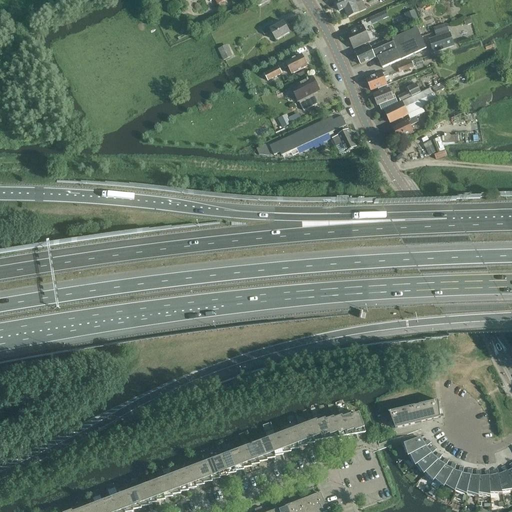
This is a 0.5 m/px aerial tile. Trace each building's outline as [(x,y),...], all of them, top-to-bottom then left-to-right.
[(349,18),(366,10),(361,0),(340,0),(335,2),(339,12),(345,9),(349,18)] [(424,0),(419,0),(416,3),(420,8),(427,3),(424,0)] [(389,18),(386,11),(369,19),(372,25),(389,18)] [(410,26),(419,22),(415,11),(405,15),(410,26)] [(290,34),(283,23),(272,29),(270,25),(261,30),(264,36),(271,32),(277,41),(290,34)] [(437,38),(430,41),(434,53),(454,46),(450,34),(449,34),(446,25),(434,29),(437,38)] [(347,34),(354,49),(370,42),(363,27),(347,34)] [(356,54),(361,65),(378,58),(382,69),(426,49),(421,38),(417,28),(392,39),(393,43),(372,52),(370,47),(356,54)] [(224,60),(233,56),(227,45),(219,50),(224,60)] [(302,55),(283,65),(285,70),(289,68),(292,75),(308,67),(307,66),(308,64),(307,62),(306,61),(304,60),(302,55)] [(411,62),(398,67),(400,73),(413,68),(413,67),(411,62)] [(282,74),(279,67),(265,75),(268,82),(282,74)] [(382,74),(367,80),(369,85),(368,87),(370,89),(371,90),(372,91),(378,89),(387,85),(384,79),(389,76),(388,72),(383,75),(382,74)] [(304,111),(318,104),(315,97),(313,98),(312,95),(320,91),(318,88),(319,86),(317,82),(315,81),(313,78),(291,88),(298,102),(299,102),(304,111)] [(410,92),(398,98),(401,102),(421,93),(416,84),(408,88),(410,92)] [(441,84),(433,88),(435,92),(435,91),(436,94),(444,90),(441,84)] [(379,93),(373,95),(378,107),(394,100),(390,89),(388,89),(387,85),(378,89),(379,93)] [(391,124),(408,116),(423,109),(436,102),(430,90),(385,111),(391,124)] [(408,116),(411,122),(409,123),(408,121),(393,128),(395,134),(395,136),(396,138),(398,139),(399,141),(414,133),(410,126),(418,123),(416,118),(425,113),(423,109),(408,116)] [(282,128),(291,124),(286,115),(278,119),(282,128)] [(286,143),(285,139),(269,147),(274,156),(279,154),(281,157),(346,126),(346,127),(347,126),(342,117),(286,143)] [(265,125),(255,134),(258,138),(268,129),(265,125)] [(346,152),(347,153),(357,148),(349,131),(338,136),(339,137),(332,140),(340,155),(346,152)] [(266,145),(256,150),(259,155),(271,157),(266,145)] [(441,418),(440,418),(439,402),(440,402),(440,401),(420,406),(415,407),(389,413),(389,414),(390,414),(396,429),(441,418)] [(357,414),(349,417),(354,430),(353,431),(355,435),(364,434),(357,414)] [(354,430),(349,417),(349,416),(341,419),(340,419),(345,432),(347,437),(355,435),(353,431),(354,430)] [(345,432),(340,419),(341,419),(340,417),(332,420),(337,433),(336,433),(338,438),(347,437),(345,432)] [(337,433),(332,420),(332,418),(324,421),(323,422),(328,434),(328,435),(330,439),(338,438),(336,433),(337,433)] [(328,434),(323,422),(324,421),(323,420),(315,423),(320,436),(319,436),(321,441),(330,439),(328,435),(328,434)] [(320,436),(315,423),(315,421),(307,424),(314,444),(314,442),(321,441),(319,436),(320,436)] [(314,444),(307,424),(299,427),(306,447),(306,445),(314,444)] [(306,447),(299,427),(291,430),(298,450),(298,449),(298,448),(306,447)] [(298,450),(291,430),(283,433),(290,453),(290,451),(298,450)] [(290,453),(283,433),(275,436),(282,456),(283,456),(282,454),(290,453)] [(282,456),(275,436),(267,439),(274,459),(275,459),(274,457),(282,456)] [(409,457),(425,446),(426,448),(431,443),(428,441),(424,444),(421,438),(420,438),(410,443),(409,440),(401,443),(403,447),(404,447),(406,454),(407,453),(409,458),(409,457)] [(274,459),(267,439),(259,442),(266,462),(267,461),(266,460),(274,459)] [(266,462),(259,442),(251,445),(259,464),(258,463),(266,462)] [(259,464),(251,445),(243,448),(251,467),(251,466),(259,464)] [(417,467),(431,454),(432,455),(436,450),(433,448),(430,452),(426,448),(425,446),(409,457),(413,464),(414,463),(416,467),(417,467)] [(251,467),(243,448),(236,451),(243,470),(243,469),(251,467)] [(243,470),(236,451),(228,454),(235,473),(235,472),(243,470)] [(235,473),(228,454),(220,457),(227,476),(228,476),(227,475),(235,473)] [(425,475),(437,460),(438,461),(442,456),(439,454),(436,458),(432,455),(431,454),(417,467),(421,473),(422,472),(425,475)] [(227,476),(220,457),(212,460),(219,479),(219,478),(227,476)] [(434,482),(445,466),(446,467),(449,461),(445,459),(443,464),(438,461),(437,460),(425,475),(430,480),(431,479),(434,483),(434,482)] [(219,479),(212,460),(204,463),(211,482),(212,482),(211,481),(219,479)] [(211,482),(204,463),(196,466),(203,485),(204,485),(203,484),(211,482)] [(453,471),(454,471),(456,465),(452,464),(451,469),(446,467),(445,466),(434,482),(440,487),(441,486),(445,488),(453,471)] [(203,485),(196,466),(188,469),(196,488),(195,487),(203,485)] [(511,486),(507,473),(508,473),(505,467),(502,469),(505,474),(499,476),(498,476),(503,494),(510,494),(510,492),(511,491),(511,486)] [(461,474),(463,475),(464,468),(460,468),(459,473),(454,471),(453,471),(445,488),(451,492),(452,490),(456,493),(456,492),(461,474)] [(196,488),(188,469),(180,472),(188,491),(187,490),(196,488)] [(470,477),(472,477),(472,470),(468,470),(468,475),(463,475),(461,474),(456,492),(462,496),(463,494),(467,496),(467,495),(470,477)] [(498,476),(499,476),(497,470),(494,471),(496,476),(490,477),(489,477),(491,496),(498,497),(498,495),(503,495),(503,494),(498,476)] [(480,478),(481,477),(480,471),(477,471),(477,477),(472,477),(470,477),(467,495),(474,498),(475,496),(479,497),(480,478)] [(489,477),(490,477),(489,471),(485,472),(486,477),(481,477),(480,478),(479,497),(486,498),(486,496),(491,497),(491,496),(489,477)] [(188,491),(180,472),(172,475),(180,494),(180,493),(188,491)] [(180,494),(172,475),(165,478),(172,497),(172,496),(180,494)] [(172,497),(165,478),(157,481),(164,500),(164,499),(172,497)] [(164,500),(157,481),(149,484),(156,503),(157,503),(156,502),(164,500)] [(156,503),(149,484),(141,487),(148,506),(148,505),(156,503)] [(148,506),(141,487),(133,490),(140,509),(141,509),(140,508),(148,506)] [(140,509),(133,490),(125,493),(132,511),(140,509)] [(132,511),(125,493),(117,496),(123,511),(132,511)] [(326,511),(320,494),(311,497),(316,511),(326,511)] [(123,511),(117,496),(109,499),(114,511),(123,511)] [(316,511),(311,497),(302,500),(306,511),(316,511)] [(114,511),(109,499),(102,502),(105,511),(114,511)] [(306,511),(302,500),(294,504),(297,511),(306,511)] [(105,511),(102,502),(94,505),(96,511),(105,511)]
